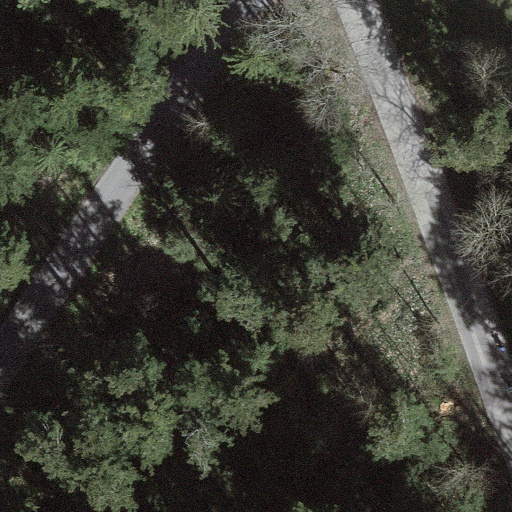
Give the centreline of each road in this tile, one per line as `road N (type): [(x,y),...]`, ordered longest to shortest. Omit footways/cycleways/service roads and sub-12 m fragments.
road 1 (track): [(0,372),(261,0)]
road 2 (unclassified): [(511,423),(366,0)]
